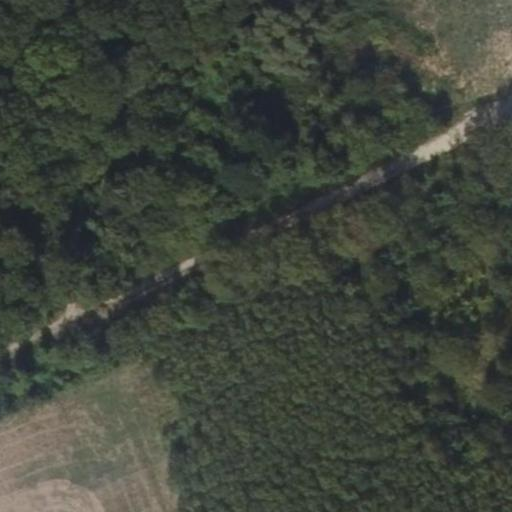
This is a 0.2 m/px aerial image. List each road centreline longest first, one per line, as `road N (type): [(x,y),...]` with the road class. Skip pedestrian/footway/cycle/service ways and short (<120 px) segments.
road 1 (track): [(511,106),(440,149),(31,332)]
road 2 (track): [(31,332),(139,0)]
